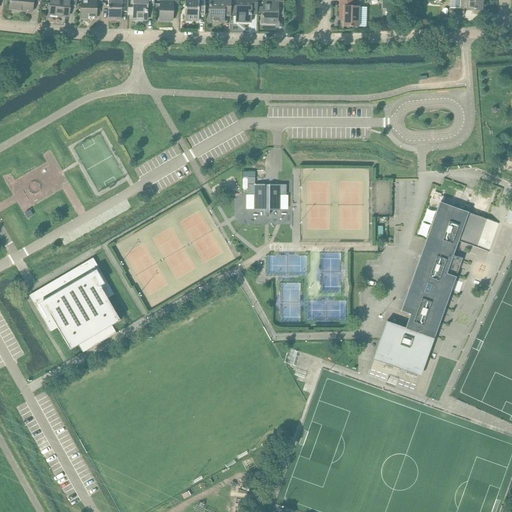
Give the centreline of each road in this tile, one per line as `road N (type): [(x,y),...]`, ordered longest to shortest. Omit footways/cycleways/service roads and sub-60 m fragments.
road 1 (unclassified): [(397,122),(243,124),(0,266)]
road 2 (residential): [(0,149),(92,96),(135,89),(138,38)]
road 3 (unclassified): [(0,345),(93,511)]
road 4 (residential): [(508,25),(323,41)]
road 5 (residential): [(323,41),(138,38)]
road 6 (unclassified): [(397,122),(410,105),(444,102),(458,112),(448,134),(413,137),(399,128)]
road 7 (residential): [(138,38),(0,26)]
